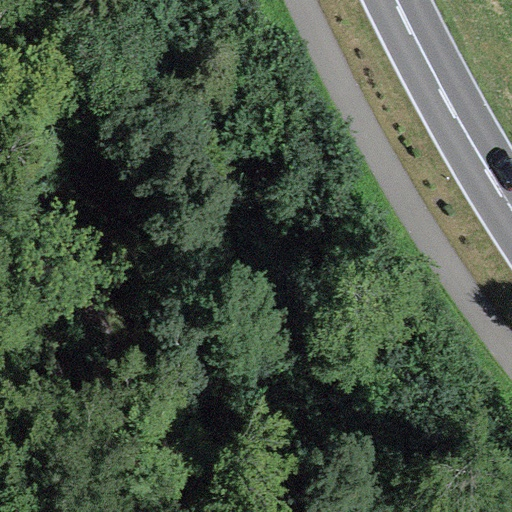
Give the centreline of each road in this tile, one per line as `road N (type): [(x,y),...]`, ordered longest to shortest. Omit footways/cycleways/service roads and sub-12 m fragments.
road 1 (track): [(0,49),(172,511)]
road 2 (secondary): [(511,206),(464,136),(397,0)]
